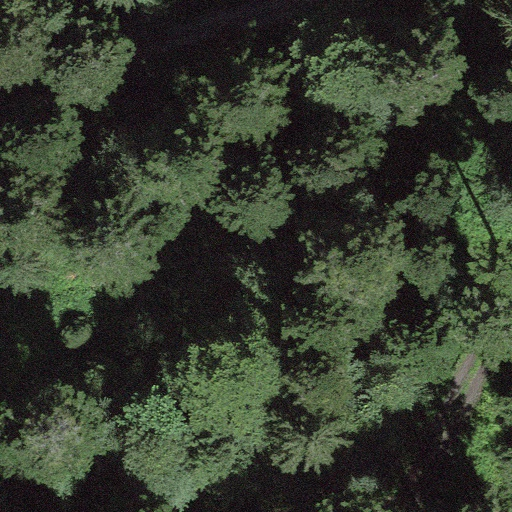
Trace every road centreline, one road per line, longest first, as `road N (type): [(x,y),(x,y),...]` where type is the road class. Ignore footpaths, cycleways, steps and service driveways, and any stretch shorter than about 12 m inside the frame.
road 1 (track): [(511,259),(390,511)]
road 2 (track): [(0,61),(257,0)]
